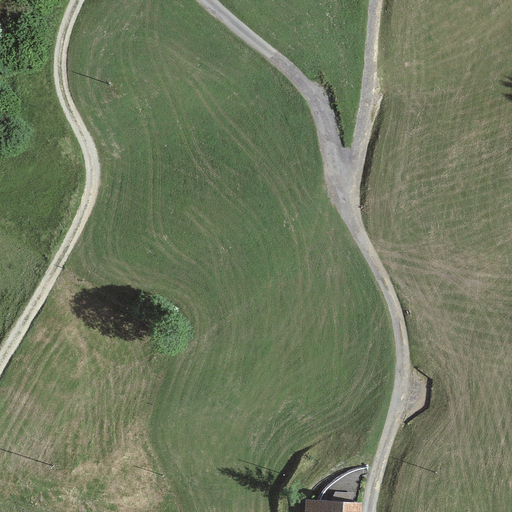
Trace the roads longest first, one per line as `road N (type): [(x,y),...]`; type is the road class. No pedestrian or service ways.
road 1 (unclassified): [(208,0),(301,80),(334,140),(348,204),(396,306),(396,407)]
road 2 (track): [(84,0),(67,32),(61,72),(101,175),(0,364)]
road 3 (track): [(348,204),(379,0)]
